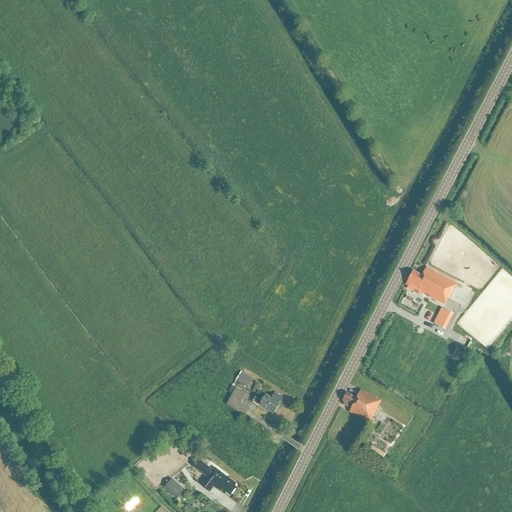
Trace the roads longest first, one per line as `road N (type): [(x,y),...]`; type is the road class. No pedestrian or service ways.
road 1 (tertiary): [(279,511),(511,58)]
road 2 (unclassified): [(74,511),(0,386)]
